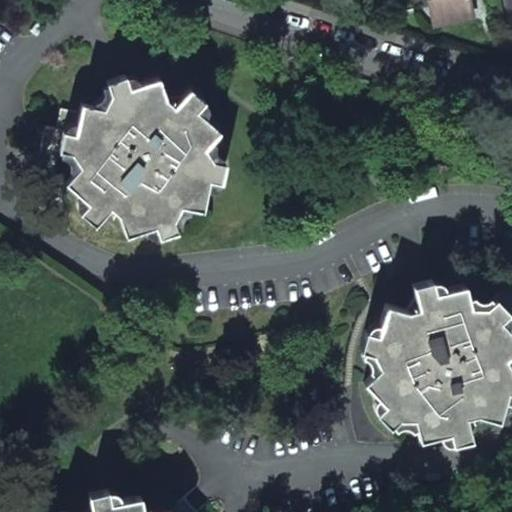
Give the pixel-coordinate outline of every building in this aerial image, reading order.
[(409,0),(412,10),(429,7),(427,0),(409,0)] [(427,0),(429,7),(433,24),(471,16),(467,0),(427,0)] [(60,109),(55,128),(45,127),(41,147),(70,153),(79,166),(64,183),(87,203),(79,212),(94,226),(109,208),(119,217),(125,236),(154,227),(158,239),(177,232),(173,220),(180,206),(202,211),(208,180),(221,183),(225,163),(212,161),(204,148),(218,131),(195,111),(204,101),(189,88),(180,97),(165,98),(157,77),(129,87),(124,75),(105,81),(109,94),(102,107),(80,102),(78,111),(60,109)] [(370,353),(378,366),(361,382),(383,404),(374,413),(388,427),(397,419),(413,419),(418,440),(449,433),(451,445),(471,440),(468,428),(476,415),(497,421),(506,391),(511,393),(511,372),(504,358),(511,350),(511,334),(499,320),(511,307),(511,291),(506,285),(484,306),(469,306),(463,284),(433,292),(430,280),(411,284),(414,297),(406,310),(384,303),(375,333),(364,330),(358,349),(370,353)] [(171,511),(169,510),(166,511),(142,511),(139,495),(109,501),(107,489),(87,493),(91,511),(63,511),(60,511),(59,511),(171,511)]
